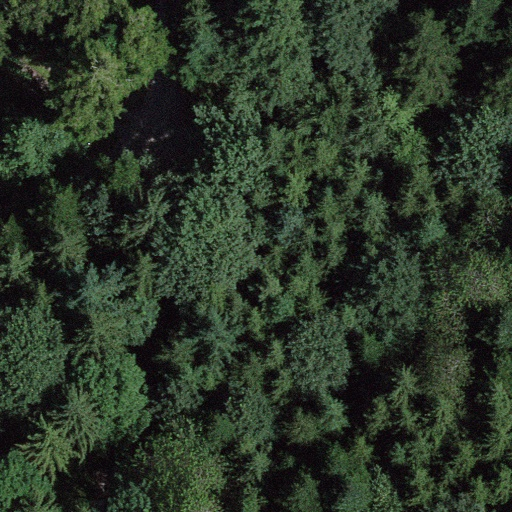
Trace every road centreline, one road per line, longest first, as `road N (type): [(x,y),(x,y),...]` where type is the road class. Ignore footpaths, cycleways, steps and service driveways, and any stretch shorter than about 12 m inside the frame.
road 1 (track): [(0,240),(171,139),(242,138),(511,215)]
road 2 (track): [(118,511),(162,297),(171,139),(162,0)]
